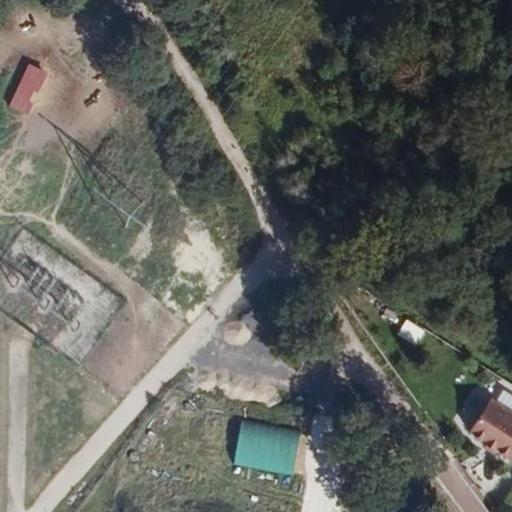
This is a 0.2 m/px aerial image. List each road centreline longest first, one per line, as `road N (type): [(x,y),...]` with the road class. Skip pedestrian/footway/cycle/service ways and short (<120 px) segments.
road 1 (residential): [(49,511),(286,241)]
road 2 (unclassified): [(485,511),(286,241)]
road 3 (track): [(312,276),(498,0)]
road 4 (unclassified): [(286,241),(155,0)]
